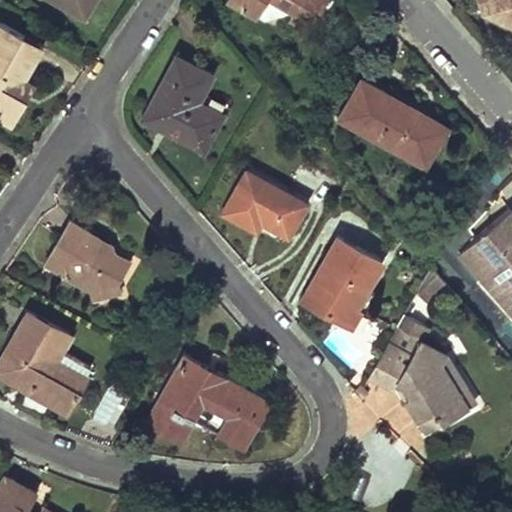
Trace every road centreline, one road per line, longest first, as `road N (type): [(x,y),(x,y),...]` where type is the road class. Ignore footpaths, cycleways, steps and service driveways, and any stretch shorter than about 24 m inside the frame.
road 1 (residential): [(0,417),(135,469),(267,478),(325,458),(337,428),(329,381)]
road 2 (residential): [(329,381),(81,107)]
road 3 (residential): [(511,134),(391,0)]
road 4 (residential): [(81,107),(0,229)]
road 5 (residential): [(155,0),(81,107)]
